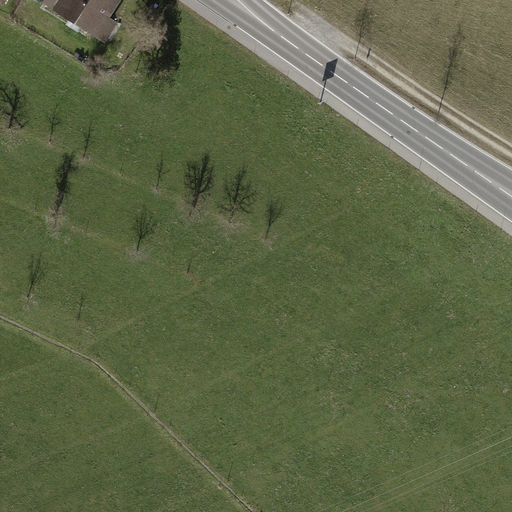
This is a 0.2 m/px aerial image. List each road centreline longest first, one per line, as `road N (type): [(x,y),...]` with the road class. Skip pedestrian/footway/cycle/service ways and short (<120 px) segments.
road 1 (tertiary): [(234,0),(511,195)]
road 2 (track): [(511,146),(335,33),(278,35)]
